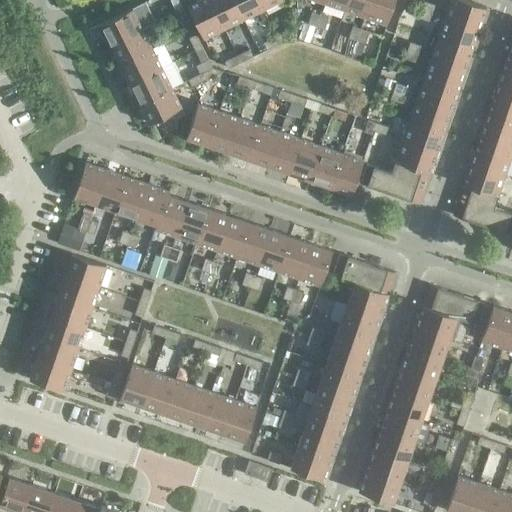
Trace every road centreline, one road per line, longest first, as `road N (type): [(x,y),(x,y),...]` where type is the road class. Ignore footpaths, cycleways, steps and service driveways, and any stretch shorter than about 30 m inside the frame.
road 1 (residential): [(164,469),(0,412)]
road 2 (residential): [(286,511),(164,469)]
